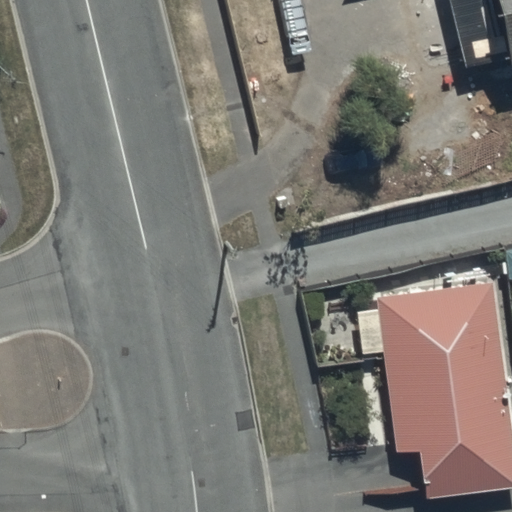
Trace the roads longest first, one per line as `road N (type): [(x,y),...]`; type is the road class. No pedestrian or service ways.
road 1 (tertiary): [(146,255),(84,0)]
road 2 (tertiary): [(191,465),(146,255)]
road 3 (residential): [(191,465),(0,476)]
road 4 (residential): [(0,305),(146,255)]
